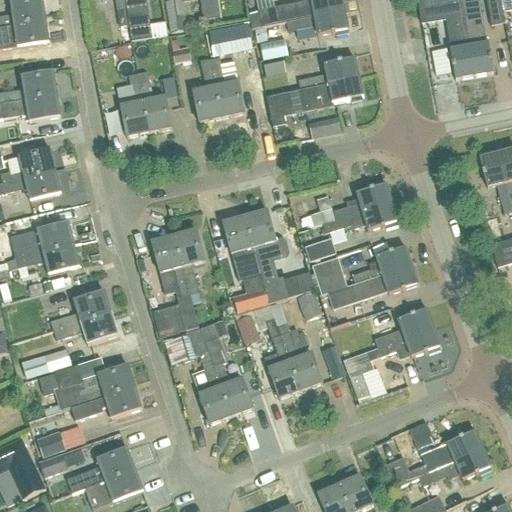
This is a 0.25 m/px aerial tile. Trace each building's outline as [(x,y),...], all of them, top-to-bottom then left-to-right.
[(115,0),(117,15),(126,13),(123,0),(115,0)] [(123,0),(126,13),(130,46),(150,43),(144,4),(139,0),(123,0)] [(311,6),(258,16),(261,32),(287,27),(346,16),(342,0),(324,0),(325,0),(311,3),(311,6)] [(466,30),(462,2),(461,0),(437,0),(418,3),(422,26),(449,22),(451,36),(449,39),(450,47),(453,49),(454,54),(451,54),(456,85),(475,81),(466,30)] [(466,30),(475,81),(494,78),(488,48),(484,49),(484,45),(485,44),(477,0),(474,0),(462,2),(466,30)] [(511,0),(502,0),(505,15),(511,13),(511,0)] [(14,20),(0,21),(0,31),(47,25),(43,2),(12,7),(14,20)] [(166,6),(170,37),(187,35),(182,4),(166,6)] [(287,27),(288,35),(316,30),(318,41),(331,38),(332,39),(336,39),(336,40),(348,38),(347,35),(349,34),(346,16),(287,27)] [(0,54),(19,52),(50,47),(47,25),(0,31),(0,54)] [(247,29),(210,37),(215,60),(227,58),(226,54),(245,50),(245,54),(252,52),(247,29)] [(264,64),(287,59),(284,43),(261,48),(264,64)] [(118,53),(116,53),(117,61),(120,60),(120,63),(131,61),(130,58),(132,58),(131,50),(129,51),(128,49),(118,51),(118,53)] [(176,67),(191,64),(188,52),(174,55),(176,67)] [(319,82),(299,86),(300,94),(360,82),(356,63),(354,64),(353,60),(342,63),(342,65),(338,66),(338,67),(324,70),(327,85),(320,87),(319,82)] [(211,65),(222,123),(245,119),(238,87),(225,90),(220,63),(211,65)] [(199,128),(222,123),(211,65),(201,67),(207,93),(193,96),(199,128)] [(265,82),(286,78),(283,67),(263,71),(265,82)] [(0,97),(0,107),(58,99),(54,76),(23,80),(25,94),(0,97)] [(147,77),(138,79),(150,137),(172,133),(166,101),(152,104),(147,77)] [(127,142),(150,137),(138,79),(129,81),(134,108),(121,110),(127,142)] [(364,101),(360,82),(300,94),(266,101),(272,131),(273,131),(271,123),(280,121),(279,118),(316,111),(316,114),(334,110),(333,107),(346,104),(346,105),(350,105),(350,107),(362,104),(362,101),(364,101)] [(29,126),(61,121),(58,99),(0,107),(0,123),(28,119),(29,126)] [(321,128),(309,130),(311,143),(323,140),(321,128)] [(23,174),(0,179),(0,189),(56,175),(51,153),(20,161),(23,174)] [(511,154),(499,158),(511,209),(511,210),(511,154)] [(505,218),(511,216),(511,210),(511,209),(499,158),(480,163),(488,192),(498,190),(503,211),(505,218)] [(31,206),(62,198),(56,175),(0,189),(0,197),(0,199),(28,192),(31,206)] [(348,211),(333,216),(336,226),(393,208),(387,189),(385,190),(384,187),(373,190),(374,192),(370,194),(370,195),(357,199),(358,203),(347,206),(348,211)] [(336,226),(323,229),(326,238),(354,230),(354,233),(367,230),(369,236),(382,232),(382,233),(386,232),(387,234),(398,230),(397,227),(399,227),(393,208),(336,226)] [(303,229),(328,226),(326,215),(301,218),(303,229)] [(268,216),(246,222),(261,279),(266,296),(269,307),(287,303),(283,288),(282,284),(277,285),(272,266),(286,262),(288,259),(284,246),(281,244),(276,246),(268,216)] [(246,222),(223,228),(238,287),(261,281),(261,279),(246,222)] [(27,225),(8,229),(11,241),(30,237),(27,225)] [(14,255),(17,264),(75,249),(69,227),(30,237),(11,241),(14,253),(14,255)] [(196,235),(174,241),(190,299),(199,297),(192,269),(204,266),(196,235)] [(11,241),(0,244),(0,256),(14,253),(11,241)] [(194,315),(190,299),(174,241),(152,247),(161,278),(174,275),(181,301),(178,302),(182,318),(194,315)] [(511,243),(491,250),(498,272),(511,267),(511,243)] [(337,259),(332,244),(306,253),(311,268),(337,259)] [(75,249),(17,264),(19,273),(46,266),(49,279),(80,272),(75,249)] [(356,289),(413,271),(407,252),(405,253),(404,250),(393,253),(394,256),(390,257),(390,258),(376,263),(379,272),(353,280),(356,289)] [(347,292),(337,263),(313,271),(322,300),(329,298),(347,292)] [(0,284),(13,281),(11,275),(18,273),(16,264),(7,266),(7,267),(0,268),(0,284)] [(419,289),(413,271),(356,289),(347,292),(329,298),(334,313),(382,298),(380,294),(387,291),(389,298),(402,294),(402,295),(402,296),(406,295),(407,297),(418,293),(417,290),(419,289)] [(297,284),(301,299),(314,296),(310,281),(297,284)] [(55,336),(112,317),(105,296),(74,305),(79,318),(52,327),(55,336)] [(246,297),(233,300),(237,316),(269,307),(266,296),(247,301),(246,297)] [(307,324),(321,320),(314,297),(299,302),(307,324)] [(280,306),(271,309),(275,323),(281,340),(302,396),(324,388),(313,358),(307,360),(297,333),(290,336),(280,306)] [(171,312),(153,316),(160,342),(177,337),(171,312)] [(375,344),(378,353),(378,354),(435,333),(428,315),(427,316),(425,313),(414,317),(415,319),(411,321),(412,322),(398,327),(401,335),(375,344)] [(112,317),(55,336),(58,345),(84,336),(88,349),(119,339),(112,317)] [(246,349),(260,344),(251,320),(238,324),(246,349)] [(277,359),(265,363),(269,374),(280,404),(302,396),(281,340),(275,323),(266,327),(277,359)] [(205,374),(192,379),(200,399),(210,429),(232,421),(205,348),(206,348),(201,333),(192,337),(203,368),(205,374)] [(435,333),(378,354),(381,361),(396,356),(399,362),(410,358),(412,363),(428,357),(429,359),(441,355),(440,352),(441,351),(435,333)] [(172,369),(196,362),(190,340),(165,347),(172,369)] [(205,348),(232,421),(254,413),(243,384),(230,388),(218,355),(221,353),(218,344),(206,348),(205,348)] [(358,404),(376,397),(368,376),(374,374),(367,356),(343,365),(358,404)] [(23,367),(28,382),(50,376),(45,360),(23,367)] [(61,393),(84,386),(79,369),(56,376),(56,378),(40,383),(43,392),(59,387),(61,393)] [(78,409),(135,391),(128,369),(98,379),(102,392),(75,401),(78,409)] [(404,377),(385,384),(390,397),(409,390),(404,377)] [(142,413),(135,391),(78,409),(70,412),(74,426),(102,417),(100,413),(108,410),(112,423),(142,413)] [(420,429),(409,433),(418,454),(434,447),(426,426),(420,429)] [(420,483),(484,454),(476,437),(475,438),(473,434),(462,439),(463,441),(459,442),(460,444),(447,450),(449,454),(437,459),(439,463),(410,476),(403,462),(386,469),(396,492),(419,482),(420,483)] [(44,462),(66,454),(60,436),(38,443),(44,462)] [(0,478),(9,475),(23,505),(45,495),(21,445),(0,454),(0,478)] [(93,474),(67,484),(72,498),(135,474),(127,453),(97,464),(101,475),(95,478),(93,474)] [(484,454),(420,483),(423,491),(433,487),(447,480),(449,484),(460,479),(462,485),(475,479),(476,480),(480,479),(481,480),(491,476),(490,472),(491,471),(484,454)] [(67,474),(62,460),(39,468),(45,483),(67,474)] [(135,474),(85,493),(92,511),(101,511),(114,507),(144,496),(135,474)] [(361,480),(340,490),(349,511),(368,511),(374,510),(361,480)] [(349,511),(340,490),(318,499),(323,511),(349,511)] [(444,511),(439,501),(415,511),(444,511)]
